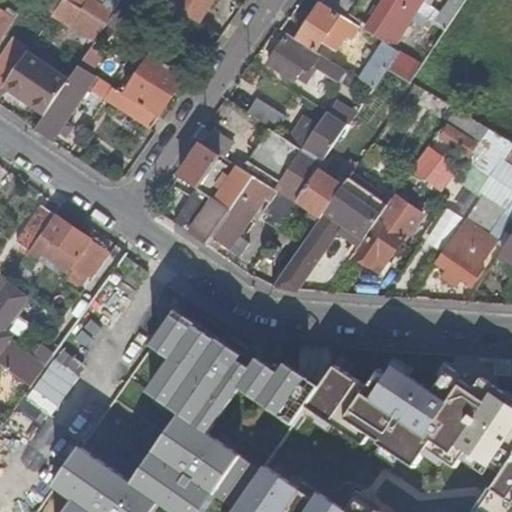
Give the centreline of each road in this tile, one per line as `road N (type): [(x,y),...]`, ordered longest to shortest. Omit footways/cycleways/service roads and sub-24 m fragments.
road 1 (residential): [(511,325),(290,310),(243,298),(123,214)]
road 2 (residential): [(123,214),(265,0)]
road 3 (residential): [(123,214),(0,131)]
